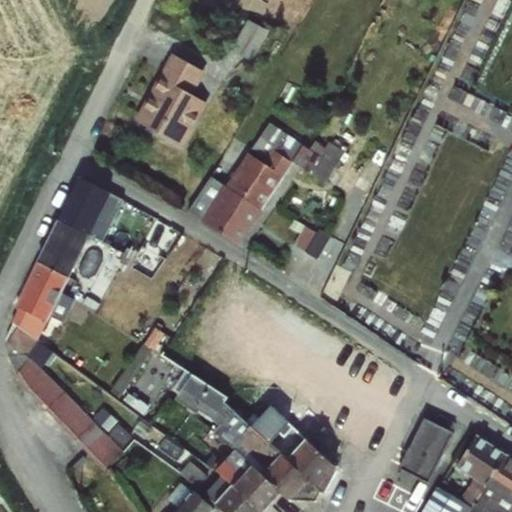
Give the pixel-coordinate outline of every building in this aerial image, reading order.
[(210,69),(173,48),(134,116),(185,145),(210,102),(196,94),(210,69)] [(248,243),(301,156),(285,147),(295,132),(273,118),(233,185),(216,175),(194,211),(248,243)] [(299,163),(330,177),(342,151),(311,137),(299,163)] [(44,356),(118,186),(83,172),(26,304),(32,307),(16,344),(44,356)] [(228,405),(319,492),(325,491),(337,468),(282,418),(277,419),(270,411),(310,353),(321,358),(332,341),(213,262),(201,280),(206,285),(160,355),(189,375),(228,405)] [(113,464),(128,449),(37,355),(22,369),(113,464)] [(228,405),(189,375),(175,399),(196,414),(199,411),(220,427),(214,432),(234,449),(279,494),(288,501),(313,502),(319,492),(228,405)] [(406,468),(436,481),(459,429),(430,416),(406,468)] [(471,511),(508,455),(476,434),(455,467),(472,479),(460,499),(436,487),(420,511),(471,511)] [(263,511),(279,494),(234,449),(215,470),(219,474),(260,511),(263,511)] [(511,458),(508,455),(471,511),(486,511),(491,504),(505,511),(509,511),(511,508),(511,458)] [(260,511),(219,474),(200,495),(215,507),(221,511),(260,511)] [(210,511),(215,507),(200,495),(193,491),(174,511),(210,511)]
